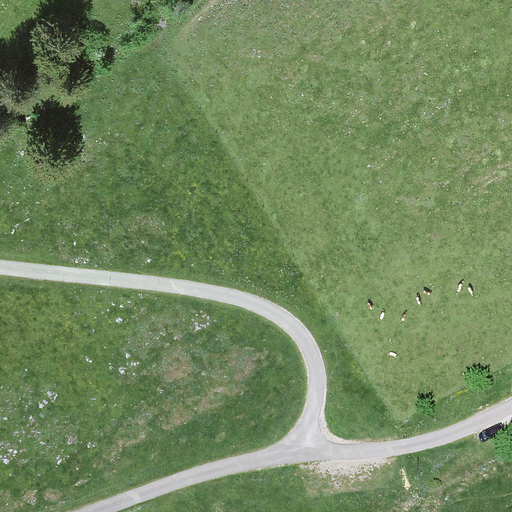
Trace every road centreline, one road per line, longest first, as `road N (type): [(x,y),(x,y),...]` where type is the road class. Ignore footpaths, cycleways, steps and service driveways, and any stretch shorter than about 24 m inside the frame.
road 1 (unclassified): [(0,266),(229,295),(272,312),(310,350),(316,392),(303,448),(95,511)]
road 2 (track): [(303,448),(405,446),(511,406)]
